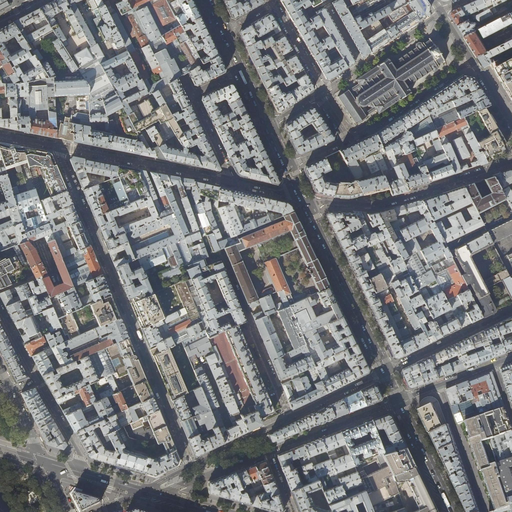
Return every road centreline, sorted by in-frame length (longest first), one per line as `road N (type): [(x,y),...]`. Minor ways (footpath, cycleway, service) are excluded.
road 1 (residential): [(57,146),(190,466)]
road 2 (residential): [(301,198),(372,205),(511,160)]
road 3 (unknown): [(262,411),(274,404),(237,317),(221,323),(252,389)]
road 4 (tertiary): [(385,371),(301,198)]
road 5 (residential): [(57,146),(230,181)]
road 6 (residential): [(230,272),(289,417)]
road 7 (residential): [(346,139),(472,60)]
road 8 (residential): [(240,70),(194,98),(230,181)]
road 9 (residential): [(441,12),(323,89)]
road 10 (residential): [(511,309),(385,371)]
road 11 (residential): [(483,511),(439,385)]
road 12 (tertiary): [(450,511),(398,400)]
